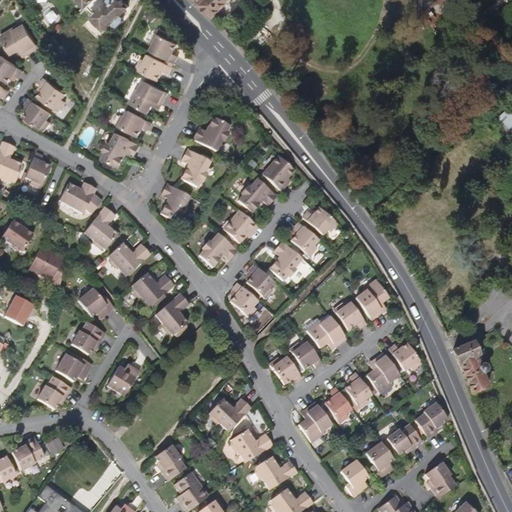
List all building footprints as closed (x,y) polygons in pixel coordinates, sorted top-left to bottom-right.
[(75,0),(85,10),(86,9),(94,0),(75,0)] [(120,16),(128,8),(120,0),(117,0),(117,1),(116,0),(94,0),(86,9),(93,16),(91,18),(103,31),(110,26),(113,28),(115,29),(123,23),(123,19),(120,16)] [(196,0),(214,17),(230,0),(196,0)] [(40,44),(27,21),(17,26),(16,24),(1,33),(12,51),(20,46),(24,44),(28,51),(40,44)] [(175,52),(180,43),(158,31),(152,41),(156,43),(152,50),(176,63),(180,55),(175,52)] [(28,51),(24,44),(20,46),(24,53),(28,51)] [(19,75),(23,68),(2,53),(0,55),(0,74),(9,80),(14,72),(19,75)] [(170,73),(174,66),(151,54),(148,60),(144,58),(138,68),(160,80),(165,71),(170,73)] [(63,98),(67,92),(45,76),(40,83),(45,87),(39,95),(59,110),(66,100),(63,98)] [(5,95),(10,89),(0,81),(0,92),(5,95)] [(178,97),(153,83),(148,93),(146,92),(138,107),(157,117),(161,109),(163,105),(171,109),(178,97)] [(47,118),(52,112),(31,96),(25,104),(30,107),(24,115),(44,130),(51,120),(47,118)] [(170,110),(171,109),(163,105),(161,109),(169,113),(170,110)] [(154,122),(131,110),(127,116),(123,114),(118,124),(140,136),(145,127),(150,130),(154,122)] [(226,139),(229,133),(228,130),(230,125),(215,117),(207,131),(200,127),(194,139),(217,151),(223,140),(226,139)] [(511,131),(499,117),(491,125),(511,146),(511,131)] [(136,156),(142,144),(119,132),(114,142),(111,143),(107,149),(108,152),(105,159),(121,167),(129,153),(136,156)] [(15,180),(23,162),(10,156),(15,144),(3,139),(0,146),(0,173),(2,174),(3,177),(10,180),(13,179),(15,180)] [(206,171),(211,161),(188,149),(182,160),(190,164),(182,178),(198,187),(200,182),(204,180),(207,174),(206,171)] [(40,187),(50,164),(41,160),(44,155),(36,151),(25,176),(32,179),(30,183),(40,187)] [(289,179),(287,177),(294,169),(278,156),(262,175),(281,191),(286,185),(285,184),(289,179)] [(268,206),(277,195),(257,178),(250,187),(246,187),(242,192),(242,196),(238,201),(252,212),(262,200),(268,206)] [(81,189),(69,182),(60,198),(83,212),(86,208),(92,213),(102,200),(94,193),(97,188),(86,182),(81,189)] [(185,206),(190,196),(167,184),(161,195),(168,199),(161,213),(177,222),(180,216),(183,215),(186,209),(185,206)] [(107,225),(115,214),(105,206),(85,231),(94,239),(94,243),(100,247),(103,247),(105,248),(117,233),(107,225)] [(339,224),(320,207),(313,216),(308,212),(303,218),(323,236),(328,230),(331,233),(339,224)] [(253,233),(259,226),(239,210),(223,229),(239,242),(246,235),(247,236),(252,232),(253,233)] [(23,251),(34,234),(13,221),(0,239),(12,245),(12,247),(18,250),(21,249),(23,251)] [(314,246),(319,240),(298,223),(293,230),(297,234),(291,241),(310,258),(318,249),(314,246)] [(228,260),(237,250),(218,233),(210,242),(207,242),(202,247),(202,250),(198,255),(212,267),(222,255),(228,260)] [(126,275),(151,253),(142,243),(131,252),(122,242),(108,255),(110,258),(109,260),(114,266),(118,266),(126,275)] [(294,268),(302,259),(282,242),(274,252),(280,257),(269,270),(283,281),(287,276),(291,276),(295,271),(294,268)] [(60,290),(64,254),(59,254),(42,244),(30,267),(52,279),(49,284),(60,290)] [(274,282),(254,264),(249,271),(253,275),(246,282),(265,299),(273,290),(270,287),(274,282)] [(149,306),(174,286),(165,275),(155,283),(146,273),(131,285),(133,288),(133,290),(137,297),(141,296),(149,306)] [(378,306),(382,303),(390,297),(377,280),(363,290),(365,292),(356,299),(372,321),(383,313),(378,306)] [(253,306),(258,301),(238,283),(232,290),(237,294),(230,301),(249,318),(257,310),(253,306)] [(114,307),(106,296),(102,299),(94,287),(78,299),(91,316),(96,312),(99,310),(103,315),(114,307)] [(188,323),(179,312),(189,304),(181,294),(155,314),(163,324),(163,327),(167,333),(171,333),(173,335),(174,334),(187,324),(188,323)] [(367,324),(352,303),(346,307),(344,303),(334,310),(349,330),(357,324),(360,329),(367,324)] [(387,310),(382,303),(378,306),(383,313),(387,310)] [(322,323),(331,317),(329,315),(320,321),(322,323)] [(347,339),(331,317),(322,323),(320,321),(307,331),(319,348),(327,343),(330,340),(336,347),(347,339)] [(307,331),(320,321),(318,318),(304,328),(307,331)] [(97,344),(105,332),(88,321),(82,331),(80,330),(71,343),(88,354),(92,347),(95,343),(97,344)] [(187,324),(174,334),(177,338),(190,328),(187,324)] [(336,347),(330,340),(327,343),(332,350),(336,347)] [(7,351),(11,344),(6,341),(2,348),(7,351)] [(322,363),(307,342),(301,346),(299,343),(290,350),(304,370),(312,364),(315,369),(323,364),(322,363)] [(422,363),(406,343),(398,349),(395,344),(388,349),(403,371),(409,366),(412,370),(422,363)] [(488,373),(489,369),(487,367),(483,366),(473,343),(452,352),(470,395),(487,388),(481,374),(485,374),(488,373)] [(84,376),(92,364),(80,357),(77,361),(65,353),(55,370),(73,381),(76,376),(79,372),(84,376)] [(390,381),(398,375),(382,353),(371,361),(376,367),(372,370),(364,376),(378,394),(391,384),(390,381)] [(302,379),(286,357),(280,361),(278,358),(268,365),(283,385),(291,379),(295,384),(302,379)] [(376,367),(371,361),(367,364),(372,370),(376,367)] [(139,371),(131,366),(129,370),(125,367),(120,364),(118,367),(135,377),(139,371)] [(129,388),(135,377),(118,367),(107,386),(124,396),(128,388),(129,388)] [(370,394),(355,373),(348,378),(351,382),(342,389),(358,410),(367,403),(364,399),(370,394)] [(63,399),(71,387),(53,376),(47,386),(45,385),(37,399),(52,409),(54,408),(58,402),(60,397),(63,399)] [(344,413),(350,409),(335,387),(327,392),(331,397),(322,403),(337,424),(347,417),(344,413)] [(228,431),(251,408),(241,399),(232,408),(222,399),(209,413),(211,415),(210,418),(216,423),(219,423),(228,431)] [(331,424),(314,402),(303,410),(308,417),(304,419),(297,424),(310,443),(323,433),(322,431),(331,424)] [(439,424),(446,419),(435,403),(421,413),(422,415),(414,421),(427,438),(437,430),(435,427),(439,424)] [(308,417),(303,410),(299,413),(304,419),(308,417)] [(421,442),(408,424),(399,431),(398,430),(386,439),(398,455),(403,451),(407,448),(409,450),(421,442)] [(272,445),(265,434),(254,441),(246,428),(229,438),(231,442),(230,444),(234,451),(237,451),(244,462),(272,445)] [(45,453),(36,435),(23,442),(25,445),(20,447),(13,451),(21,468),(36,461),(35,458),(45,453)] [(61,437),(48,440),(50,452),(63,450),(61,437)] [(387,463),(392,459),(379,442),(364,454),(372,465),(368,468),(376,479),(387,471),(383,466),(387,463)] [(184,468),(178,460),(180,458),(170,445),(154,457),(159,464),(161,467),(158,469),(166,480),(184,468)] [(18,473),(8,456),(1,460),(0,459),(0,479),(2,478),(3,480),(18,473)] [(296,472),(288,460),(277,467),(270,456),(254,466),(255,468),(254,471),(259,478),(261,479),(268,489),(296,472)] [(84,510),(108,482),(98,473),(108,463),(106,460),(95,472),(90,467),(66,496),(84,510)] [(362,481),(367,478),(354,460),(339,472),(347,483),(343,486),(351,497),(362,489),(358,484),(362,481)] [(391,468),(387,463),(383,466),(387,471),(391,468)] [(455,486),(448,477),(449,476),(440,463),(424,474),(429,481),(432,485),(429,487),(438,499),(455,486)] [(186,511),(207,497),(190,473),(173,485),(180,495),(183,499),(178,503),(184,511),(186,511)] [(84,511),(47,484),(26,511),(84,511)] [(277,511),(298,511),(311,503),(304,492),(293,500),(284,488),(269,500),(270,502),(270,504),(275,511),(277,511)] [(412,511),(409,506),(403,510),(401,507),(394,497),(377,509),(379,511),(412,511)] [(127,511),(130,509),(118,501),(109,511),(127,511)] [(219,511),(211,501),(196,511),(219,511)] [(474,511),(472,510),(465,503),(456,511),(474,511)]
